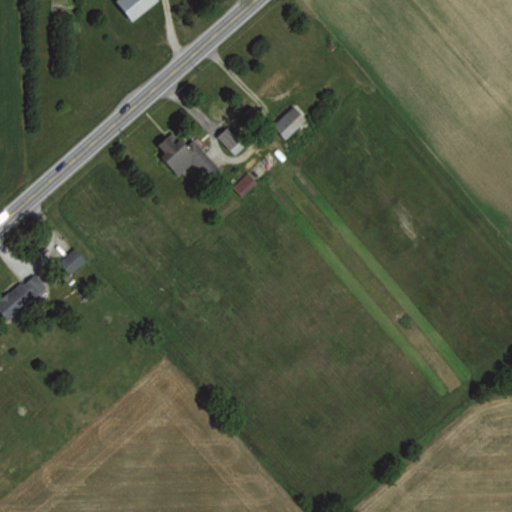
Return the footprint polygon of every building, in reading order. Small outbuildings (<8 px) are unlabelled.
[(153,0),(111,0),(128,21),(153,0)] [(304,118),(291,104),(270,124),(283,138),(304,118)] [(214,135),(227,147),(236,138),(224,125),(214,135)] [(189,162),(202,175),(214,164),(190,138),(183,144),(176,136),(170,141),(163,134),(154,143),(161,150),(156,155),(175,175),(189,162)] [(231,185),(240,195),(256,181),(246,170),(231,185)] [(53,267),(64,278),(84,258),(72,247),(53,267)] [(44,285),(31,270),(0,297),(0,314),(5,320),(44,285)]
